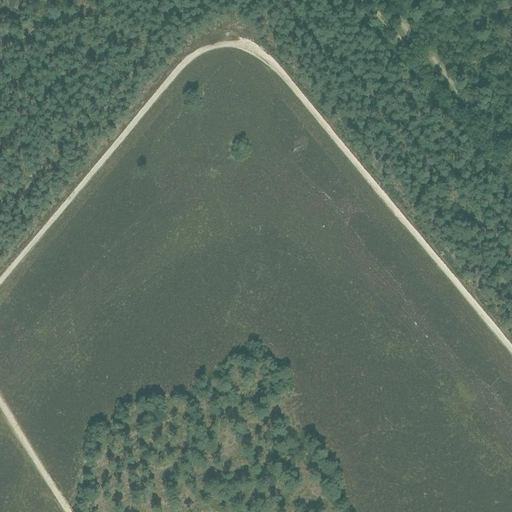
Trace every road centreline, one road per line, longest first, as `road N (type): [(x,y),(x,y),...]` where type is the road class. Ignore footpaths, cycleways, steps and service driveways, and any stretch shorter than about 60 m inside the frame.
road 1 (track): [(511,349),(271,60),(226,43),(178,68),(0,280)]
road 2 (track): [(365,0),(511,172)]
road 3 (track): [(70,511),(0,405)]
